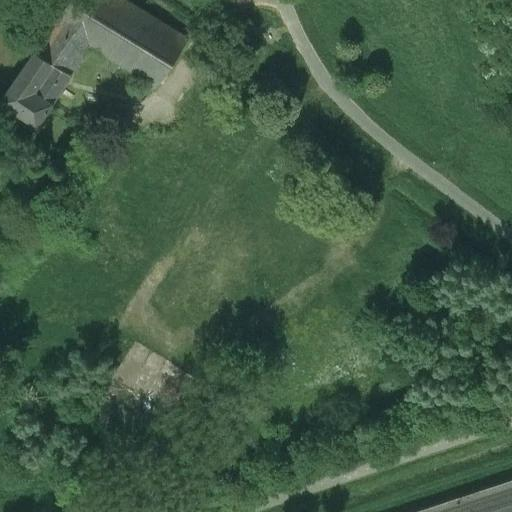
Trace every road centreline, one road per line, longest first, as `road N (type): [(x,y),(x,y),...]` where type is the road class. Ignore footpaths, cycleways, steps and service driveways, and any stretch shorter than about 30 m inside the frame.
road 1 (motorway): [(0,322),(287,116),(429,0)]
road 2 (motorway): [(336,0),(157,146),(0,253)]
road 3 (unclassified): [(511,239),(402,162),(292,43),(280,0)]
